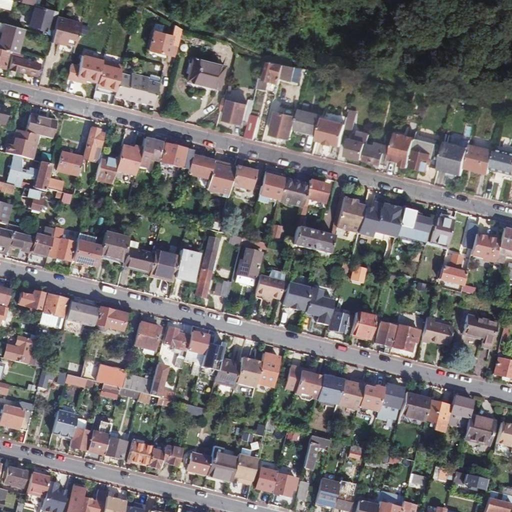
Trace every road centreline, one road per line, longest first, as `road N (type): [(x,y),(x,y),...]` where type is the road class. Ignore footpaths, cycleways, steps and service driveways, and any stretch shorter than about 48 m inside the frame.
road 1 (residential): [(0,268),(511,396)]
road 2 (residential): [(511,214),(0,86)]
road 3 (residential): [(0,448),(253,511)]
